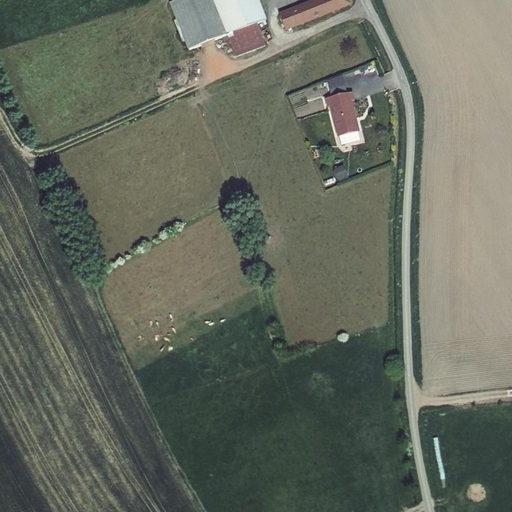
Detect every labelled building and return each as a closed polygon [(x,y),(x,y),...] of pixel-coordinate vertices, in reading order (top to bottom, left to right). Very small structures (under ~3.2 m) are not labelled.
[(268,21),(260,0),(178,0),(170,3),(189,50),(228,35),(236,57),(267,46),(258,24),(268,21)] [(352,4),(350,0),(312,0),(279,13),(286,31),(352,4)] [(327,81),(331,97),(347,93),(343,75),(327,81)] [(355,100),(353,92),(347,93),(331,97),(325,99),(327,108),(330,107),(337,137),(340,137),(358,132),(360,131),(353,101),(355,100)] [(358,132),(340,137),(342,145),(360,141),(358,132)] [(349,178),(344,165),(334,169),(340,182),(349,178)]
